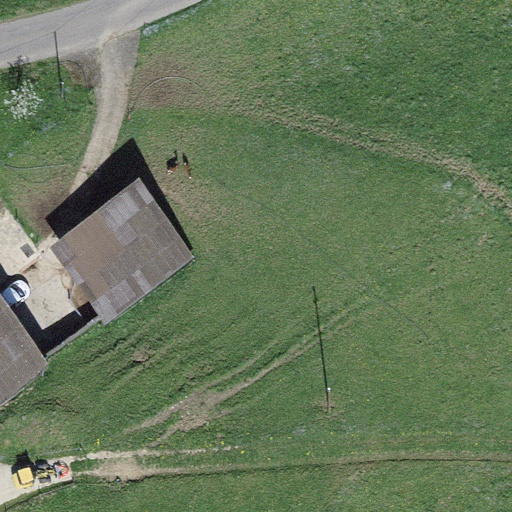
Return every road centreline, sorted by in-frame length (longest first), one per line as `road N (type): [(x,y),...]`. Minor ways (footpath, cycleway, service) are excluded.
road 1 (track): [(68,236),(114,95),(106,18)]
road 2 (unclassified): [(0,49),(149,0)]
